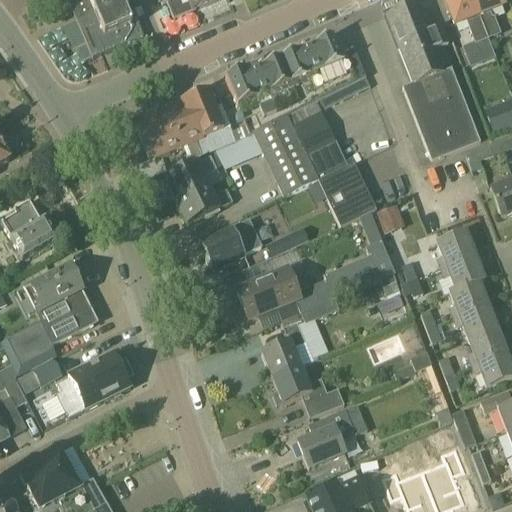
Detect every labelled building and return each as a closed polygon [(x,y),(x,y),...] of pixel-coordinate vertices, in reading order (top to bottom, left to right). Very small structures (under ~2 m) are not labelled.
[(126,0),(75,0),(71,2),(81,23),(128,4),(126,0)] [(164,0),(172,20),(193,12),(193,14),(227,0),(164,0)] [(442,0),(454,29),(466,24),(469,31),(475,47),(487,42),(470,0),(442,0)] [(470,0),(487,42),(499,37),(492,21),(490,22),(488,15),(501,10),(497,0),(470,0)] [(141,34),(128,4),(81,23),(97,60),(143,41),(141,34)] [(416,7),(416,5),(405,9),(406,11),(386,19),(413,89),(418,87),(438,139),(467,128),(447,75),(451,74),(442,51),(448,48),(440,30),(429,34),(418,6),(416,7)] [(370,91),(354,55),(341,60),(333,41),(264,70),(262,67),(225,82),(243,125),(249,138),(252,137),(284,122),(315,106),(320,116),(370,91)] [(154,124),(136,131),(149,163),(196,144),(202,158),(214,153),(223,150),(235,145),(229,130),(224,133),(215,111),(207,93),(180,104),(182,109),(153,121),(154,124)] [(511,105),(511,104),(492,112),(501,134),(511,129),(511,105)] [(317,185),(346,171),(320,116),(315,106),(284,122),(252,137),(282,200),(317,185)] [(243,125),(230,131),(236,144),(249,138),(243,125)] [(511,142),(498,148),(501,156),(511,151),(511,142)] [(501,156),(498,148),(476,156),(479,165),(501,156)] [(0,169),(9,164),(0,149),(0,169)] [(223,150),(214,153),(217,160),(222,169),(222,170),(224,174),(233,170),(223,150)] [(174,203),(175,206),(207,190),(202,180),(215,174),(210,162),(197,168),(196,168),(164,183),(170,194),(169,197),(171,202),(174,203)] [(353,168),(346,171),(317,185),(338,232),(375,215),(353,168)] [(511,185),(489,194),(500,223),(511,218),(511,185)] [(207,190),(175,206),(177,208),(176,211),(178,216),(181,217),(186,229),(204,220),(205,222),(219,215),(218,212),(231,206),(225,195),(212,201),(207,190)] [(22,264),(55,244),(44,224),(40,226),(29,206),(12,216),(15,219),(0,228),(22,264)] [(396,210),(377,217),(385,237),(404,229),(396,210)] [(218,239),(200,248),(206,261),(205,264),(207,269),(211,271),(212,274),(243,260),(261,251),(249,224),(231,232),(218,238),(218,239)] [(299,249),(294,237),(273,246),(279,259),(299,249)] [(437,265),(440,274),(475,260),(465,237),(436,248),(442,263),(437,265)] [(380,245),(365,251),(379,285),(392,280),(394,279),(380,245)] [(475,260),(440,274),(444,282),(449,280),(455,295),(478,286),(478,287),(484,284),(475,260)] [(401,289),(408,287),(417,283),(411,267),(402,271),(402,274),(396,276),(401,289)] [(69,271),(23,294),(22,294),(15,297),(29,323),(36,320),(35,319),(77,298),(82,296),(69,271)] [(248,326),(296,306),(300,317),(334,304),(326,285),(296,297),(287,275),(235,296),(248,326)] [(392,280),(379,285),(385,302),(399,297),(392,280)] [(417,283),(408,287),(414,302),(423,298),(417,283)] [(450,314),(453,323),(487,310),(478,287),(478,286),(455,295),(449,297),(455,312),(450,314)] [(93,330),(77,298),(35,319),(36,320),(42,333),(3,353),(17,381),(56,361),(51,351),(93,330)] [(487,310),(453,323),(456,332),(461,329),(467,345),(496,333),(487,310)] [(420,318),(426,333),(435,330),(430,314),(420,318)] [(260,357),(271,382),(300,370),(301,372),(318,365),(317,361),(328,356),(314,324),(304,328),(304,327),(297,330),(296,327),(284,333),(289,345),(260,357)] [(435,330),(426,333),(431,349),(441,345),(435,330)] [(496,333),(467,345),(473,359),(468,361),(471,370),(505,357),(496,333)] [(78,372),(71,375),(72,377),(67,379),(69,383),(56,389),(60,398),(56,399),(68,423),(85,415),(100,407),(130,392),(126,383),(132,380),(124,363),(118,366),(113,357),(83,372),(83,371),(79,373),(78,372)] [(426,357),(410,364),(412,370),(415,377),(431,371),(426,357)] [(511,373),(505,357),(471,370),(474,378),(480,376),(486,392),(511,381),(511,373)] [(438,365),(444,380),(454,377),(448,361),(438,365)] [(53,364),(17,384),(26,399),(61,379),(53,364)] [(320,385),(308,390),(301,372),(300,370),(271,382),(277,397),(271,399),(276,411),(281,409),(282,409),(300,402),(309,424),(344,410),(337,394),(326,399),(320,385)] [(405,373),(393,378),(396,385),(408,380),(405,373)] [(454,377),(444,380),(450,396),(460,392),(454,377)] [(8,390),(19,410),(26,406),(15,386),(8,390)] [(19,410),(8,390),(4,393),(12,407),(11,408),(9,404),(0,408),(0,447),(8,443),(8,442),(25,433),(14,413),(19,410)] [(511,405),(508,396),(479,407),(484,419),(497,414),(506,436),(511,433),(511,405)] [(366,435),(356,410),(308,430),(312,440),(297,446),(308,473),(344,459),(339,447),(355,440),(355,439),(366,435)] [(446,413),(436,417),(440,428),(450,424),(446,413)] [(458,415),(450,419),(461,444),(469,441),(458,415)] [(81,455),(96,486),(136,467),(121,436),(81,455)] [(31,501),(37,511),(110,511),(91,477),(77,485),(61,455),(59,456),(42,467),(19,479),(27,493),(26,493),(27,494),(23,496),(26,502),(30,500),(31,501)] [(471,459),(477,474),(485,471),(479,456),(471,459)] [(461,459),(424,473),(439,511),(449,511),(466,506),(452,471),(464,466),(461,459)] [(485,471),(477,474),(483,488),(490,485),(485,471)] [(439,511),(424,473),(388,487),(391,494),(402,490),(410,511),(439,511)] [(338,488),(306,502),(310,511),(370,511),(357,482),(339,490),(338,488)]
